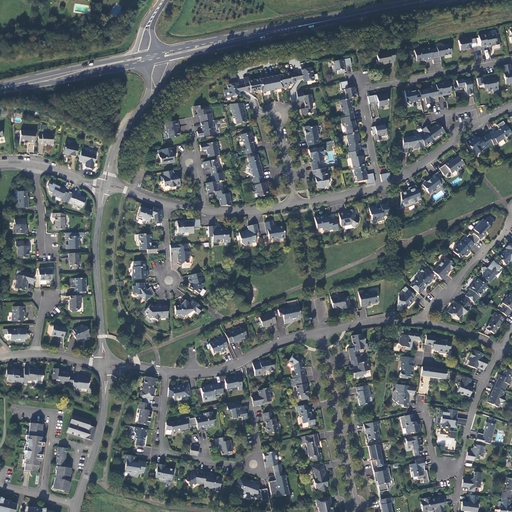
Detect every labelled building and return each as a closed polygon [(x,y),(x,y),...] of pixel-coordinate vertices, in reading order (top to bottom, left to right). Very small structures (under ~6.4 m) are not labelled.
[(478,36),(478,38),(480,46),(480,48),(487,46),(487,47),(490,47),(491,45),(493,45),(494,46),(499,45),(498,39),(495,39),(494,35),(489,36),(489,34),(482,35),(482,36),(478,37),(478,36)] [(458,40),(460,50),(465,49),(475,47),(474,39),(472,39),(472,37),(465,38),(465,39),(458,40)] [(435,48),(430,49),(432,60),(432,64),(440,62),(439,56),(451,54),(450,50),(451,48),(449,47),(449,43),(443,44),(442,47),(440,46),(435,47),(435,48)] [(425,62),(432,60),(430,49),(429,48),(426,49),(426,48),(414,51),(414,56),(413,57),(414,60),(416,61),(416,62),(424,60),(425,62)] [(376,69),(383,67),(383,68),(388,67),(392,66),(392,54),(386,55),(385,56),(373,59),(375,63),(373,65),(374,68),(376,69)] [(343,67),(351,65),(349,58),(332,61),(333,65),(331,66),(333,72),(336,71),(337,74),(344,73),(343,67)] [(303,79),(304,82),(314,80),(311,68),(309,68),(308,64),(300,66),(302,72),(303,79)] [(507,84),(511,82),(511,71),(511,72),(509,71),(509,69),(510,67),(509,64),(502,66),(504,73),(503,73),(504,78),(506,80),(507,84)] [(280,75),(282,86),(293,84),(293,83),(297,82),(296,80),(295,74),(295,72),(290,73),(280,75)] [(269,74),(272,91),(283,89),(282,86),(280,75),(274,76),(274,73),(269,74)] [(269,74),(264,75),(265,78),(259,80),(261,90),(262,93),(272,91),(269,74)] [(499,92),(496,77),(482,80),(481,77),(476,78),(478,90),(483,89),(483,88),(486,87),(487,91),(492,90),(493,93),(499,92)] [(469,79),(469,78),(456,81),(457,86),(457,88),(464,87),(465,89),(464,89),(464,92),(463,92),(464,98),(465,98),(466,98),(473,97),(469,79)] [(238,86),(237,80),(229,81),(229,85),(227,86),(230,98),(240,96),(239,92),(238,86)] [(249,82),(244,83),(245,85),(246,91),(246,93),(251,92),(251,93),(261,90),(259,80),(249,82)] [(348,88),(346,81),(339,83),(341,90),(344,89),(346,99),(350,98),(357,97),(356,91),(354,91),(354,89),(353,87),(348,88)] [(448,83),(435,85),(437,97),(442,96),(442,95),(444,94),(445,95),(451,94),(448,83)] [(437,97),(435,85),(431,86),(431,89),(424,90),(426,95),(424,96),(426,104),(433,103),(432,100),(434,100),(434,104),(439,103),(437,97)] [(303,96),(302,90),(297,91),(297,102),(304,101),(305,108),(300,109),(302,115),(312,113),(311,109),(313,107),(312,103),(313,102),(311,94),(303,96)] [(416,104),(420,103),(418,91),(411,92),(410,90),(404,91),(404,95),(405,103),(410,106),(413,103),(416,102),(416,104)] [(380,94),(368,96),(367,96),(369,104),(377,102),(378,109),(383,108),(383,106),(388,104),(386,94),(380,95),(380,94)] [(350,98),(346,99),(338,101),(340,111),(342,110),(343,118),(352,116),(351,108),(350,105),(351,104),(350,98)] [(245,112),(243,104),(229,105),(233,117),(235,118),(237,125),(247,122),(244,112),(245,112)] [(200,111),(200,107),(194,107),(193,110),(195,117),(200,116),(201,124),(212,122),(213,121),(212,114),(211,114),(210,110),(203,111),(203,110),(200,111)] [(356,128),(353,116),(352,116),(343,118),(340,118),(341,121),(344,121),(347,135),(357,133),(356,127),(356,128)] [(178,128),(177,121),(164,124),(165,130),(166,130),(168,140),(179,137),(177,128),(178,128)] [(493,131),(486,136),(492,144),(493,146),(494,146),(493,144),(496,142),(497,144),(502,140),(506,140),(508,136),(511,134),(502,121),(496,126),(498,128),(497,132),(495,134),(493,131)] [(213,125),(212,122),(201,124),(203,131),(197,132),(198,137),(205,136),(206,137),(213,135),(215,133),(214,130),(215,130),(214,125),(213,125)] [(371,130),(372,134),(375,133),(376,135),(374,135),(375,141),(381,139),(381,137),(386,135),(384,124),(371,127),(372,130),(371,130)] [(444,133),(437,124),(432,128),(433,129),(431,130),(428,126),(421,130),(424,133),(419,137),(424,147),(431,142),(431,141),(436,137),(439,137),(444,133)] [(306,139),(308,146),(319,144),(318,138),(319,138),(316,127),(310,128),(308,126),(304,127),(306,137),(307,137),(308,139),(306,139)] [(27,143),(29,132),(21,131),(20,142),(27,143)] [(35,132),(29,132),(27,143),(29,143),(34,144),(35,132)] [(247,155),(256,152),(252,137),(253,137),(251,132),(242,134),(240,136),(241,139),(243,140),(245,147),(244,147),(247,155)] [(358,132),(357,133),(347,135),(346,135),(349,147),(347,148),(348,153),(360,150),(358,139),(359,138),(358,132)] [(416,149),(424,147),(419,137),(418,134),(415,135),(414,136),(408,138),(406,140),(405,140),(402,141),(402,153),(407,154),(407,149),(408,148),(413,148),(413,147),(413,146),(415,146),(416,149)] [(43,136),(39,136),(38,143),(42,144),(42,145),(46,145),(49,146),(53,146),(53,136),(43,135),(43,136)] [(470,138),(469,137),(465,141),(469,147),(472,151),(473,151),(476,154),(481,150),(482,152),(492,144),(486,136),(486,135),(480,140),(479,137),(476,139),(474,136),(470,138)] [(208,158),(220,155),(219,151),(218,151),(217,142),(200,145),(201,151),(207,150),(208,158)] [(76,157),(78,147),(65,145),(63,154),(76,157)] [(311,163),(312,170),(322,168),(322,165),(320,166),(319,160),(323,160),(322,155),(325,154),(323,148),(322,148),(322,147),(308,150),(309,154),(312,154),(312,157),(313,162),(312,162),(311,163)] [(171,149),(171,148),(165,150),(163,150),(164,154),(159,155),(160,158),(161,158),(162,165),(167,164),(168,164),(175,163),(175,159),(173,159),(174,156),(173,154),(172,154),(171,149)] [(361,156),(360,150),(348,153),(349,159),(351,158),(353,169),(354,169),(364,167),(362,156),(361,156)] [(93,154),(81,151),(79,162),(86,164),(85,167),(86,168),(91,170),(93,169),(96,156),(93,155),(93,154)] [(263,176),(264,176),(262,168),(260,169),(259,162),(260,162),(258,156),(248,158),(249,163),(247,167),(251,169),(249,173),(252,175),(254,179),(263,176)] [(464,164),(458,157),(451,162),(450,161),(439,169),(444,176),(450,172),(451,174),(455,171),(456,171),(457,171),(458,171),(459,170),(460,170),(461,169),(460,168),(464,164)] [(213,175),(221,173),(218,159),(204,162),(205,169),(211,167),(213,175)] [(366,175),(364,167),(354,169),(355,172),(354,172),(354,176),(356,177),(357,181),(366,180),(367,184),(375,183),(373,173),(366,175)] [(322,168),(312,170),(314,177),(315,177),(316,181),(317,181),(317,183),(316,184),(317,188),(321,187),(322,188),(325,188),(326,186),(329,186),(328,179),(329,178),(328,173),(326,172),(326,169),(325,168),(322,168)] [(174,174),(173,171),(164,173),(165,177),(161,178),(163,182),(164,182),(165,187),(170,186),(170,187),(171,189),(176,187),(177,187),(181,186),(180,179),(177,179),(176,178),(175,178),(174,174)] [(215,192),(219,191),(218,181),(224,180),(223,173),(221,173),(213,175),(212,175),(213,182),(206,183),(208,194),(215,192)] [(381,181),(389,180),(390,173),(380,174),(381,181)] [(444,182),(437,173),(430,178),(431,178),(430,179),(426,182),(424,181),(421,186),(424,191),(425,190),(428,194),(433,191),(436,189),(438,188),(441,186),(441,185),(444,182)] [(264,183),(263,176),(254,179),(253,179),(255,185),(254,186),(255,190),(256,191),(258,198),(269,195),(266,187),(267,187),(266,182),(264,183)] [(52,184),(49,183),(48,187),(49,193),(52,194),(52,196),(61,200),(60,202),(64,203),(68,194),(65,193),(66,191),(56,186),(52,184)] [(418,202),(421,201),(415,186),(408,188),(408,191),(405,192),(405,191),(400,193),(400,210),(401,210),(403,209),(405,209),(407,208),(413,206),(418,204),(418,202)] [(221,206),(232,206),(230,193),(227,194),(226,190),(219,191),(215,192),(216,197),(219,197),(221,206)] [(18,192),(18,199),(18,203),(16,203),(16,209),(28,208),(28,197),(27,197),(27,192),(18,192)] [(73,194),(68,203),(72,205),(72,204),(82,208),(86,200),(80,197),(81,196),(76,194),(76,195),(73,194)] [(388,215),(389,202),(380,204),(381,206),(381,208),(377,209),(377,207),(376,206),(369,207),(370,215),(371,215),(373,220),(378,219),(378,220),(384,219),(384,216),(388,215)] [(162,210),(154,208),(153,211),(142,208),(138,218),(145,220),(146,222),(150,223),(152,216),(155,216),(155,223),(163,222),(162,210)] [(346,211),(338,213),(341,226),(351,225),(355,227),(359,221),(355,218),(355,215),(356,214),(355,209),(348,210),(349,212),(349,214),(347,214),(346,212),(346,211)] [(65,230),(64,215),(60,214),(52,214),(52,219),(54,219),(55,225),(53,226),(53,230),(65,230)] [(325,215),(314,217),(317,229),(321,228),(323,229),(327,228),(328,230),(333,230),(333,232),(338,230),(335,218),(329,219),(327,218),(327,216),(325,215)] [(474,244),(475,245),(485,234),(484,233),(483,232),(485,230),(486,229),(487,228),(487,227),(488,227),(489,226),(489,225),(493,220),(488,216),(485,219),(484,221),(482,220),(481,220),(478,221),(474,222),(476,226),(473,229),(474,231),(470,235),(469,234),(466,237),(474,244)] [(25,220),(14,220),(14,230),(13,230),(13,235),(26,235),(26,229),(24,230),(24,226),(25,226),(25,220)] [(185,221),(176,222),(177,227),(178,227),(178,234),(194,232),(194,228),(201,227),(201,220),(189,221),(189,223),(185,223),(185,221)] [(280,239),(285,238),(283,226),(279,227),(277,226),(276,228),(273,226),(273,221),(268,222),(265,223),(266,230),(267,230),(269,239),(278,238),(280,239)] [(255,234),(253,225),(248,227),(248,231),(239,233),(241,243),(245,246),(251,245),(252,243),(257,242),(255,234)] [(208,227),(209,238),(213,237),(213,243),(219,242),(219,240),(223,239),(224,243),(231,242),(230,237),(229,236),(229,233),(228,228),(223,229),(223,230),(220,230),(216,230),(216,227),(208,227)] [(148,250),(148,254),(149,254),(157,254),(157,246),(152,246),(151,241),(152,240),(152,235),(146,236),(145,234),(139,235),(140,240),(141,242),(141,245),(140,246),(141,251),(148,250)] [(469,249),(474,244),(466,237),(465,235),(460,241),(461,242),(457,246),(455,247),(453,249),(453,251),(452,251),(460,258),(465,253),(466,253),(469,250),(469,249)] [(79,249),(79,237),(69,237),(69,245),(66,245),(66,250),(79,249)] [(28,258),(28,254),(28,252),(29,252),(30,252),(29,247),(23,247),(23,242),(15,242),(16,248),(17,248),(17,259),(28,258)] [(511,245),(510,243),(505,248),(506,249),(498,257),(506,265),(510,261),(511,263),(511,262),(511,245)] [(171,245),(171,253),(179,252),(180,258),(179,259),(179,263),(180,264),(190,263),(189,256),(190,255),(190,251),(189,252),(188,244),(171,245)] [(78,254),(68,254),(69,258),(70,266),(79,266),(78,254)] [(432,272),(441,280),(449,272),(448,271),(450,269),(451,270),(454,266),(445,257),(441,261),(441,262),(432,272)] [(500,266),(493,260),(487,268),(485,268),(486,269),(485,271),(482,271),(483,278),(486,277),(490,282),(497,273),(497,270),(500,266)] [(133,276),(133,280),(149,279),(148,272),(145,272),(144,268),(146,268),(145,261),(134,262),(134,267),(133,269),(133,272),(135,274),(133,276)] [(410,286),(419,295),(425,288),(424,287),(426,286),(425,285),(427,283),(428,285),(432,281),(431,280),(433,277),(423,268),(419,272),(420,273),(417,277),(418,278),(413,283),(414,285),(411,287),(410,286)] [(52,280),(51,270),(47,270),(38,271),(38,276),(40,276),(40,281),(52,280)] [(17,271),(15,280),(17,281),(15,289),(25,292),(27,283),(33,284),(33,275),(17,271)] [(201,273),(190,276),(190,279),(190,280),(191,283),(192,283),(192,284),(192,286),(190,290),(193,292),(195,292),(200,294),(203,290),(203,289),(205,286),(204,282),(205,282),(204,278),(203,278),(201,273)] [(75,293),(79,293),(82,293),(86,292),(86,278),(76,279),(76,288),(75,288),(75,293)] [(487,286),(478,279),(473,284),(469,289),(470,289),(465,295),(466,296),(472,301),(474,302),(479,296),(478,296),(480,293),(480,291),(483,291),(487,286)] [(146,302),(155,294),(151,289),(148,291),(145,287),(144,283),(136,284),(136,286),(133,287),(133,292),(133,293),(133,295),(135,296),(137,296),(138,295),(141,299),(142,298),(146,302)] [(415,296),(405,287),(402,290),(405,292),(402,296),(398,296),(397,307),(403,308),(404,306),(405,306),(408,304),(408,305),(412,301),(411,300),(415,296)] [(358,292),(361,307),(366,306),(365,305),(373,303),(373,304),(377,304),(378,302),(377,297),(376,292),(363,294),(363,291),(358,292)] [(499,311),(507,316),(511,311),(511,309),(511,294),(511,293),(500,306),(502,307),(499,311)] [(337,298),(331,299),(333,309),(339,308),(342,307),(342,309),(351,307),(348,296),(347,297),(346,295),(345,295),(342,296),(342,294),(339,295),(337,298)] [(81,296),(70,297),(70,304),(70,311),(72,313),(76,312),(76,310),(79,310),(81,308),(81,296)] [(472,301),(466,296),(463,299),(469,304),(472,301)] [(463,299),(463,298),(458,304),(455,302),(453,305),(453,307),(452,308),(451,307),(447,313),(453,317),(454,315),(458,318),(461,314),(463,316),(469,308),(469,307),(471,305),(469,304),(463,299)] [(200,316),(205,310),(195,302),(192,305),(187,302),(182,307),(176,308),(176,316),(182,316),(183,317),(189,317),(191,314),(192,315),(194,312),(200,316)] [(296,318),(302,317),(299,304),(292,306),(291,307),(278,310),(279,315),(283,314),(285,323),(291,322),(292,320),(292,318),(295,318),(296,318)] [(169,318),(168,307),(157,307),(157,308),(155,309),(151,305),(145,312),(148,316),(148,317),(150,319),(155,319),(158,321),(160,319),(169,318)] [(24,307),(13,307),(13,317),(11,317),(11,322),(22,322),(23,315),(24,314),(24,307)] [(273,324),(276,323),(272,311),(268,312),(269,313),(265,315),(264,316),(260,318),(261,322),(259,323),(261,328),(268,326),(273,325),(273,324)] [(504,319),(495,313),(492,316),(489,321),(489,323),(486,328),(486,329),(488,331),(490,331),(494,333),(497,329),(497,328),(498,327),(499,327),(502,323),(504,319)] [(53,326),(51,335),(56,336),(56,337),(63,338),(65,329),(53,326)] [(72,330),(74,333),(75,335),(74,336),(77,342),(83,338),(84,340),(90,337),(88,333),(88,330),(86,327),(82,326),(72,330)] [(226,334),(231,345),(234,343),(237,342),(238,343),(241,342),(240,341),(244,338),(245,339),(249,337),(244,327),(239,329),(238,327),(234,330),(235,332),(231,334),(230,332),(226,334)] [(7,330),(7,335),(10,335),(10,341),(15,341),(15,342),(24,342),(24,337),(26,337),(26,330),(7,330)] [(411,333),(400,331),(398,344),(400,347),(405,347),(405,350),(411,350),(412,342),(414,341),(421,341),(422,334),(414,333),(412,335),(411,333)] [(349,349),(350,358),(359,356),(357,351),(358,350),(363,348),(363,344),(365,343),(364,337),(362,337),(362,335),(362,334),(351,336),(353,343),(354,343),(354,345),(353,345),(352,345),(352,348),(349,349)] [(434,337),(425,335),(424,345),(432,346),(431,347),(434,348),(433,350),(434,351),(438,351),(439,351),(440,353),(447,354),(448,349),(449,349),(450,343),(443,342),(444,340),(440,340),(440,339),(434,338),(434,337)] [(224,349),(228,347),(223,336),(219,338),(220,340),(216,342),(214,342),(210,344),(214,353),(218,352),(221,351),(221,352),(225,351),(224,349)] [(476,368),(484,371),(488,361),(484,360),(485,359),(482,358),(483,355),(472,350),(467,361),(469,361),(467,366),(473,368),(474,366),(476,367),(476,368)] [(294,371),(296,378),(306,376),(302,361),(300,358),(293,353),(288,361),(289,363),(292,365),(293,364),(295,371),(294,371)] [(359,356),(350,358),(352,366),(357,365),(358,369),(354,370),(354,372),(354,373),(355,378),(362,376),(362,375),(372,373),(371,371),(373,371),(373,370),(377,368),(376,363),(374,364),(374,360),(375,359),(374,356),(371,356),(370,354),(359,356)] [(402,356),(401,361),(400,367),(402,367),(402,372),(401,371),(400,373),(399,377),(400,378),(407,379),(407,377),(411,378),(414,358),(402,356)] [(271,360),(253,363),(256,376),(263,374),(262,372),(267,371),(270,372),(274,371),(275,369),(274,364),(271,364),(271,360)] [(449,380),(450,372),(446,371),(446,370),(421,367),(420,375),(445,379),(449,380)] [(28,369),(24,369),(23,373),(22,382),(27,383),(27,381),(33,381),(33,380),(40,381),(40,377),(41,377),(41,376),(43,376),(44,370),(38,370),(38,368),(34,368),(34,369),(28,368),(28,369)] [(73,377),(73,376),(68,375),(69,372),(65,371),(64,372),(57,371),(57,369),(53,368),(52,373),(57,374),(56,378),(56,381),(60,381),(62,382),(62,383),(67,384),(67,386),(72,387),(73,377)] [(500,375),(494,387),(503,391),(507,384),(508,385),(509,385),(511,381),(511,371),(505,369),(502,376),(500,375)] [(18,385),(22,386),(22,382),(23,373),(19,372),(19,371),(11,370),(11,371),(6,370),(5,375),(7,377),(6,380),(7,382),(17,383),(18,385)] [(72,387),(72,389),(76,389),(76,388),(88,389),(87,393),(90,393),(91,388),(88,387),(89,379),(82,378),(82,375),(78,374),(77,378),(73,377),(72,387)] [(469,387),(472,380),(461,375),(458,383),(456,384),(457,389),(456,392),(457,393),(462,395),(463,395),(469,397),(472,388),(469,387)] [(296,378),(294,378),(298,395),(300,395),(301,399),(302,400),(309,398),(308,393),(309,393),(308,388),(307,389),(306,383),(307,383),(306,376),(296,378)] [(158,379),(145,377),(144,384),(143,384),(142,388),(145,388),(144,392),(142,392),(141,396),(142,398),(145,399),(153,400),(155,389),(154,389),(154,385),(157,385),(158,379)] [(232,378),(225,380),(227,389),(238,387),(239,390),(243,389),(241,377),(237,378),(236,377),(232,377),(232,378)] [(176,387),(169,388),(169,397),(174,397),(174,398),(175,398),(175,402),(183,401),(182,398),(191,396),(189,384),(181,386),(180,388),(177,388),(176,387)] [(224,394),(222,384),(214,386),(214,385),(208,386),(208,387),(201,389),(203,398),(216,396),(216,395),(224,394)] [(414,387),(396,384),(395,390),(392,392),(391,398),(394,402),(396,402),(396,403),(397,404),(402,405),(402,407),(407,408),(408,401),(406,400),(407,395),(413,395),(414,387)] [(371,395),(369,385),(356,387),(358,397),(359,396),(360,399),(359,399),(360,405),(366,404),(366,403),(370,402),(369,397),(370,395),(371,395)] [(252,398),(254,406),(262,405),(262,404),(267,402),(272,401),(271,394),(271,392),(270,387),(263,389),(263,390),(259,391),(260,396),(252,397),(252,398)] [(503,391),(494,387),(489,398),(489,399),(487,403),(498,407),(500,403),(504,401),(503,396),(502,394),(503,391)] [(241,407),(240,401),(226,403),(229,413),(232,413),(233,419),(242,417),(244,421),(248,420),(246,410),(240,411),(239,408),(241,407)] [(149,404),(140,402),(139,409),(140,409),(139,423),(140,424),(150,426),(152,415),(149,414),(149,412),(148,410),(149,404)] [(309,408),(308,404),(296,406),(297,411),(299,411),(300,415),(301,416),(303,423),(308,422),(309,425),(316,424),(314,417),(312,418),(311,415),(310,408),(309,408)] [(456,428),(457,426),(457,421),(454,421),(454,418),(456,418),(457,411),(444,409),(444,413),(439,412),(438,417),(441,418),(440,423),(441,424),(440,427),(444,428),(446,428),(449,429),(449,427),(456,428)] [(273,411),(263,413),(265,421),(266,421),(267,427),(266,428),(267,432),(268,433),(272,432),(274,433),(279,432),(276,418),(274,418),(273,411)] [(197,425),(199,431),(206,430),(206,428),(205,427),(208,426),(209,428),(215,426),(215,422),(216,419),(215,414),(213,414),(213,412),(204,414),(204,417),(196,418),(197,425)] [(415,422),(413,414),(399,417),(402,429),(405,428),(406,434),(411,432),(413,433),(421,432),(419,424),(418,424),(416,425),(414,423),(414,422),(415,422)] [(93,440),(97,428),(91,426),(93,421),(73,415),(67,432),(93,440)] [(187,420),(171,422),(167,422),(166,430),(172,430),(173,432),(181,430),(181,429),(184,429),(186,429),(189,429),(192,428),(191,426),(196,425),(194,418),(190,419),(190,417),(187,418),(187,420)] [(373,423),(363,425),(364,431),(367,431),(368,432),(367,434),(368,439),(372,439),(374,439),(379,438),(378,428),(377,422),(373,423)] [(25,464),(25,471),(31,471),(37,472),(38,469),(38,465),(39,465),(40,458),(42,458),(42,455),(40,454),(41,446),(43,446),(44,443),(41,442),(42,438),(41,437),(42,431),(43,425),(37,424),(37,423),(30,423),(29,435),(28,435),(25,464)] [(476,441),(490,445),(492,438),(490,438),(492,433),(493,433),(495,426),(491,426),(491,424),(488,423),(487,423),(483,434),(482,434),(482,436),(477,435),(476,441)] [(148,429),(136,428),(135,432),(137,434),(136,438),(138,439),(136,446),(144,447),(144,440),(145,441),(146,437),(147,437),(148,429)] [(318,434),(301,437),(301,440),(306,439),(306,443),(309,457),(313,456),(313,461),(323,459),(321,450),(317,451),(317,448),(316,446),(319,445),(320,445),(318,434)] [(419,436),(405,439),(406,446),(412,445),(414,456),(421,454),(420,447),(421,447),(420,441),(419,442),(419,440),(420,440),(419,436)] [(228,440),(228,437),(225,437),(215,439),(217,445),(219,445),(219,446),(221,447),(222,455),(228,454),(228,452),(233,451),(231,440),(228,440)] [(370,460),(372,468),(383,466),(381,451),(379,452),(378,444),(367,446),(370,459),(371,459),(372,460),(370,460)] [(467,452),(466,459),(473,461),(473,459),(478,460),(479,457),(483,457),(484,447),(474,445),(473,449),(471,448),(470,453),(467,452)] [(59,446),(56,466),(65,467),(65,463),(67,448),(59,446)] [(198,456),(200,448),(193,447),(191,455),(198,456)] [(274,466),(276,473),(279,472),(283,471),(281,464),(279,464),(276,451),(265,453),(266,454),(264,454),(265,459),(267,458),(267,462),(265,462),(266,467),(274,466)] [(127,464),(126,470),(130,471),(130,473),(134,473),(133,475),(136,477),(140,477),(140,472),(145,473),(146,462),(142,461),(138,464),(136,464),(134,464),(135,456),(126,455),(125,464),(127,464)] [(422,458),(414,459),(415,464),(409,465),(411,477),(416,477),(417,480),(422,479),(423,483),(428,482),(426,470),(423,471),(422,468),(424,468),(422,458)] [(55,477),(54,484),(53,488),(68,492),(71,482),(64,479),(63,482),(61,481),(62,478),(63,478),(63,475),(66,476),(70,476),(71,469),(72,464),(65,463),(65,467),(56,466),(57,466),(56,474),(57,474),(57,478),(55,477)] [(158,463),(158,464),(156,478),(160,479),(160,481),(168,482),(168,480),(173,481),(175,470),(168,469),(168,470),(165,469),(166,465),(158,463)] [(324,463),(311,466),(312,470),(314,469),(315,473),(316,479),(314,479),(316,488),(319,488),(320,492),(329,490),(327,477),(325,477),(324,471),(325,471),(324,463)] [(383,466),(372,468),(375,482),(376,481),(377,484),(379,492),(387,490),(387,491),(386,485),(389,485),(388,478),(389,478),(390,478),(388,468),(388,469),(387,465),(383,466)] [(197,484),(203,484),(205,485),(206,475),(207,472),(203,471),(203,473),(197,472),(196,473),(194,471),(188,476),(190,478),(187,480),(191,486),(194,484),(195,485),(197,484)] [(269,482),(272,494),(279,493),(280,496),(290,494),(286,475),(283,475),(283,471),(279,472),(279,476),(276,477),(277,480),(269,482)] [(470,480),(463,479),(462,487),(469,488),(469,491),(474,492),(475,488),(480,488),(482,473),(474,472),(473,479),(472,478),(470,480)] [(205,485),(204,487),(220,490),(222,479),(221,478),(222,477),(217,477),(217,478),(214,478),(215,477),(206,475),(205,485)] [(500,498),(501,498),(510,499),(511,491),(511,478),(506,477),(505,483),(506,485),(505,489),(502,491),(500,498)] [(263,498),(270,501),(268,488),(261,490),(259,489),(260,486),(256,484),(257,484),(253,482),(253,484),(250,483),(250,481),(240,478),(237,484),(238,484),(236,488),(239,489),(244,495),(248,491),(253,494),(257,495),(260,497),(263,497),(263,498)] [(478,500),(478,496),(469,495),(468,503),(462,502),(460,511),(471,511),(470,511),(476,511),(478,504),(479,500),(478,500)] [(331,496),(317,499),(319,507),(320,511),(321,511),(333,511),(333,509),(332,509),(331,505),(332,504),(331,496)] [(423,504),(421,504),(422,511),(429,510),(429,511),(435,510),(435,511),(440,511),(444,511),(443,506),(445,505),(443,496),(436,497),(435,499),(431,500),(431,497),(422,499),(422,500),(423,504)] [(0,511),(15,511),(17,503),(11,502),(11,501),(8,500),(7,500),(3,499),(4,498),(1,497),(0,498),(0,511)] [(391,498),(379,500),(381,509),(382,511),(391,511),(390,504),(390,503),(392,502),(391,498)] [(511,511),(511,506),(510,506),(510,499),(501,498),(501,502),(498,502),(498,506),(501,506),(501,510),(499,510),(498,511),(511,511)]
